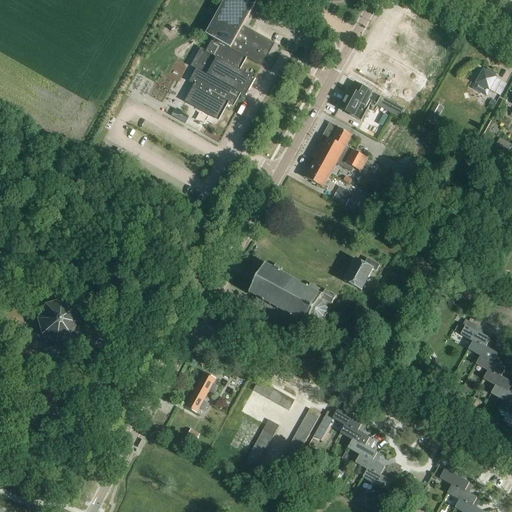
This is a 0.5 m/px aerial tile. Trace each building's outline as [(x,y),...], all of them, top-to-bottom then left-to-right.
[(210,38),(231,49),(246,57),(261,66),(273,44),(243,27),(258,0),(225,0),(206,35),(210,38)] [(380,84),(417,100),(428,75),(421,72),(439,32),(404,17),(383,62),(389,65),(380,84)] [(192,83),(182,100),(186,102),(217,119),(226,102),(228,103),(231,105),(239,92),(246,96),(253,79),(239,70),(246,57),(231,49),(210,38),(203,51),(200,49),(190,65),(194,67),(187,80),(192,83)] [(497,73),(488,68),(486,72),(484,71),(484,72),(479,69),(472,80),(477,83),(474,89),(487,96),(490,90),(495,93),(501,81),(496,79),(496,78),(495,77),(497,73)] [(377,105),(381,97),(355,83),(351,90),(350,89),(339,108),(351,115),(350,116),(361,122),(372,102),(377,105)] [(435,103),(425,121),(434,126),(444,108),(435,103)] [(174,109),(170,116),(184,123),(188,116),(180,112),(174,109)] [(368,159),(346,147),(352,136),(329,123),(311,157),(313,158),(316,160),(305,178),(324,188),(327,190),(328,187),(325,185),(337,164),(350,171),(352,167),(361,172),(368,159)] [(506,152),(509,148),(510,145),(498,138),(495,145),(506,152)] [(349,185),(352,180),(346,176),(343,181),(349,185)] [(335,201),(339,194),(333,191),(329,198),(335,201)] [(335,201),(342,205),(346,198),(339,194),(335,201)] [(377,272),(380,266),(368,259),(365,265),(356,260),(345,282),(362,291),(373,270),(377,272)] [(294,279),(294,280),(288,277),(288,275),(287,275),(287,276),(281,273),(281,272),(281,271),(282,269),(275,265),(274,267),(273,267),(273,268),(267,265),(267,264),(266,263),(266,265),(264,264),(264,265),(265,265),(250,292),(249,292),(248,293),(250,293),(249,295),(250,295),(251,294),(257,297),(256,299),(257,299),(255,302),(262,305),(263,303),(264,303),(265,302),(271,305),(270,306),(271,307),(272,306),(278,309),(277,310),(278,311),(279,310),(285,313),(284,314),(285,315),(286,313),(292,317),(291,318),(292,318),(290,321),(297,325),(298,322),(299,322),(300,321),(306,325),(305,326),(306,326),(307,325),(308,326),(309,325),(307,324),(310,319),(314,322),(314,323),(315,323),(315,322),(319,322),(320,323),(320,322),(320,321),(324,319),(325,320),(325,319),(325,318),(327,315),(328,315),(328,314),(327,314),(327,309),(328,309),(328,308),(327,308),(324,305),(325,304),(325,303),(326,301),(332,304),(336,296),(325,290),(324,292),(310,284),(309,287),(308,287),(308,288),(302,284),(302,283),(301,283),(301,284),(295,280),(295,279),(294,279)] [(28,293),(32,285),(27,282),(22,290),(28,293)] [(79,325),(79,324),(78,324),(74,309),(75,309),(74,308),(61,301),(59,301),(45,305),(44,306),(37,319),(37,320),(41,334),(41,335),(42,336),(55,343),(56,343),(70,339),(71,338),(78,325),(79,325)] [(482,336),(485,332),(477,327),(477,326),(466,320),(463,325),(462,324),(458,333),(473,342),(486,348),(490,340),(482,336)] [(469,350),(481,356),(493,363),(498,355),(489,350),(494,342),(491,340),(490,340),(486,348),(473,342),(469,350)] [(501,378),(506,370),(498,365),(502,357),(498,355),(493,363),(481,356),(476,364),(488,371),(501,378)] [(508,393),(511,386),(511,383),(505,380),(509,371),(506,370),(501,378),(488,371),(484,379),(496,386),(508,393)] [(205,373),(186,408),(197,414),(200,408),(205,411),(209,404),(203,402),(209,391),(214,394),(218,387),(213,384),(216,379),(205,373)] [(258,394),(264,383),(259,381),(253,391),(258,394)] [(461,385),(454,382),(449,392),(456,396),(461,385)] [(264,397),(269,386),(264,383),(258,394),(264,397)] [(269,400),(275,389),(269,386),(264,397),(269,400)] [(511,405),(511,386),(508,393),(496,386),(491,394),(503,401),(511,405)] [(46,411),(48,408),(52,411),(60,397),(45,388),(37,402),(39,403),(37,408),(44,411),(44,410),(46,411)] [(274,403),(280,392),(275,389),(269,400),(274,403)] [(279,405),(285,395),(280,392),(274,403),(279,405)] [(284,408),(290,398),(285,395),(279,405),(284,408)] [(290,398),(284,408),(289,411),(295,401),(290,398)] [(478,403),(473,400),(468,409),(473,412),(478,403)] [(511,405),(503,401),(499,409),(500,409),(497,413),(510,420),(507,426),(511,429),(511,428),(511,405)] [(307,414),(318,420),(321,415),(310,409),(307,414)] [(358,432),(362,424),(338,410),(335,415),(329,412),(324,422),(322,421),(318,429),(319,429),(321,426),(327,430),(333,419),(345,425),(358,432)] [(315,425),(318,420),(307,414),(304,420),(315,425)] [(266,426),(276,431),(279,426),(269,420),(266,426)] [(312,431),(315,425),(304,420),(301,425),(312,431)] [(341,433),(353,440),(365,447),(370,439),(362,434),(366,426),(362,424),(358,432),(345,425),(341,433)] [(309,436),(312,431),(301,425),(299,430),(309,436)] [(274,437),(276,431),(266,426),(263,431),(274,437)] [(199,434),(190,429),(186,437),(195,442),(199,434)] [(306,441),(309,436),(299,430),(296,435),(306,441)] [(271,442),(274,437),(263,431),(260,436),(271,442)] [(303,446),(306,441),(296,435),(293,440),(303,446)] [(268,447),(271,442),(260,436),(257,441),(268,447)] [(352,461),(356,463),(360,455),(373,462),(378,453),(369,449),(374,440),(370,439),(365,447),(353,440),(348,448),(356,453),(352,461)] [(300,451),(303,446),(293,440),(290,445),(300,451)] [(265,452),(268,447),(257,441),(255,446),(265,452)] [(298,456),(300,451),(290,445),(287,450),(298,456)] [(262,457),(265,452),(255,446),(252,451),(262,457)] [(295,461),(298,456),(287,450),(284,455),(295,461)] [(259,462),(262,457),(252,451),(249,456),(259,462)] [(360,455),(356,463),(368,470),(380,477),(385,468),(377,464),(381,455),(378,453),(373,462),(360,455)] [(292,466),(295,461),(284,455),(281,460),(292,466)] [(257,467),(259,462),(249,456),(246,461),(257,467)] [(389,470),(385,468),(380,477),(368,470),(363,478),(388,492),(393,483),(384,478),(389,470)] [(341,473),(336,470),(327,485),(332,488),(341,473)] [(465,492),(470,484),(445,470),(440,479),(452,485),(465,492)] [(327,486),(330,479),(323,475),(320,481),(327,486)] [(472,507),(477,499),(469,494),(473,486),(470,484),(465,492),(452,485),(448,493),(460,500),(472,507)] [(482,511),(477,509),(481,501),(477,499),(472,507),(460,500),(455,508),(462,511),(482,511)]
